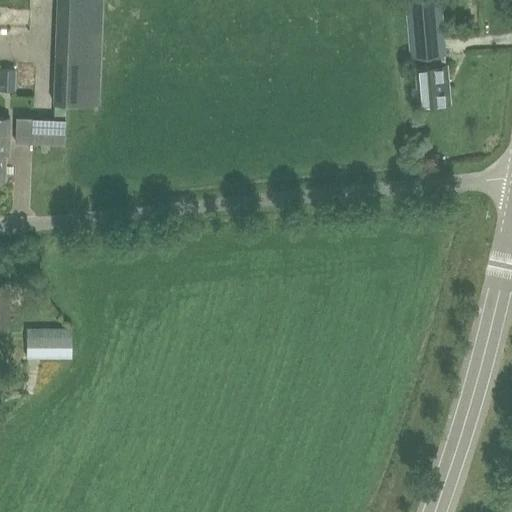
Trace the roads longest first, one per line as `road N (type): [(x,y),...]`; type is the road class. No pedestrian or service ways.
road 1 (unclassified): [(0,229),(511,177)]
road 2 (tertiary): [(433,511),(470,404),(511,231)]
